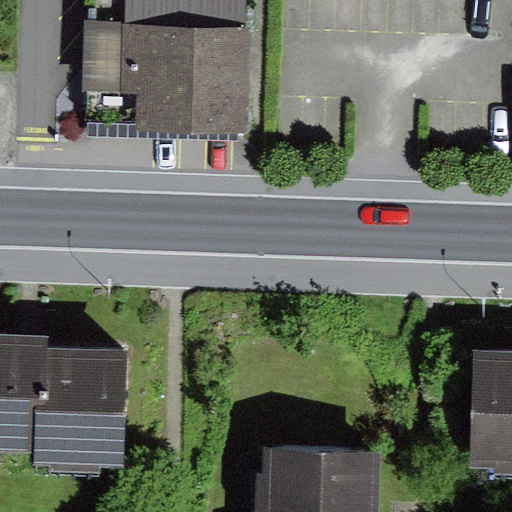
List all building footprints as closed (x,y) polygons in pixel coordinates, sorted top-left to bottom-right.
[(92,0),(92,24),(244,29),(245,0),(92,0)] [(244,29),(92,24),(84,101),(136,102),(135,137),(246,140),(244,29)] [(27,313),(0,312),(0,429),(31,429),(31,446),(125,447),(127,326),(45,325),(45,313),(27,313)] [(511,330),(475,330),(474,447),(511,446),(511,330)] [(380,511),(383,435),(267,431),(264,511),(380,511)]
